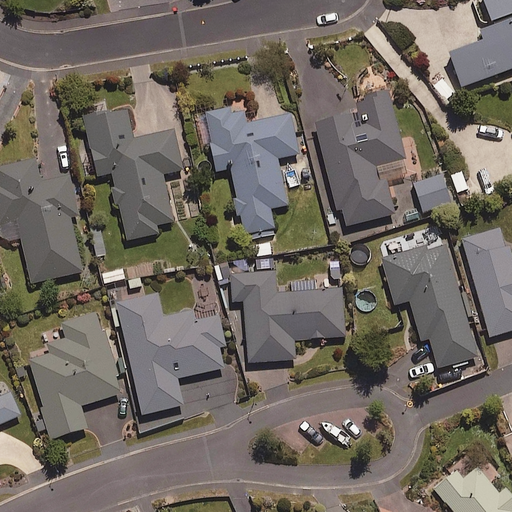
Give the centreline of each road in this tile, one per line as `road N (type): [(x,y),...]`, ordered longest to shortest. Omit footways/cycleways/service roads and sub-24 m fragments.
road 1 (residential): [(211,458),(285,476),(388,468),(404,452),(405,418),(371,395),(275,414),(239,434)]
road 2 (residential): [(304,0),(268,16),(64,49),(12,49),(0,40)]
road 3 (residential): [(211,458),(134,474),(35,511)]
